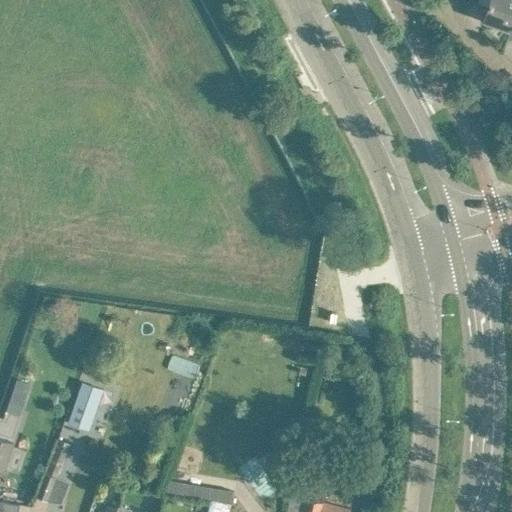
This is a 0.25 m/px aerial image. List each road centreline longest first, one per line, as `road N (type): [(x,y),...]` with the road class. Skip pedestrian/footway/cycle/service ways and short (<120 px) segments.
road 1 (tertiary): [(297,0),(367,128),(416,253)]
road 2 (tertiary): [(416,253),(428,396),(412,511)]
road 3 (tertiary): [(464,511),(474,420),(459,261)]
road 4 (tertiary): [(448,224),(398,105),(341,0)]
